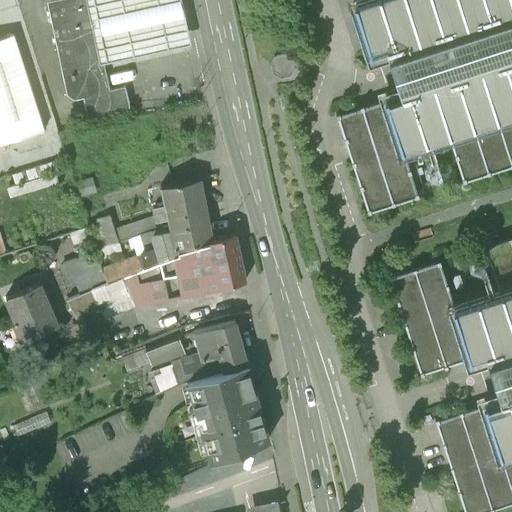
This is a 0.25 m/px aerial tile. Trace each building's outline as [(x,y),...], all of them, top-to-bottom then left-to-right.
[(0,0),(0,10),(17,5),(15,0),(0,0)] [(46,0),(66,91),(74,96),(83,94),(86,113),(127,104),(123,84),(108,87),(102,58),(106,56),(93,0),(46,0)] [(178,0),(93,0),(106,56),(187,38),(178,0)] [(511,0),(352,0),(369,50),(387,44),(396,72),(401,88),(335,109),(367,208),(418,191),(402,144),(447,129),(462,177),(511,160),(511,0)] [(13,31),(0,34),(0,141),(44,128),(13,31)] [(198,178),(160,186),(164,206),(158,208),(160,219),(167,218),(169,225),(170,230),(207,222),(198,178)] [(110,215),(96,219),(100,238),(96,239),(97,242),(101,241),(102,247),(117,243),(110,215)] [(169,225),(162,225),(163,233),(152,235),(156,249),(158,260),(159,261),(177,253),(175,250),(207,239),(207,240),(210,239),(207,222),(170,230),(169,225)] [(87,227),(68,234),(72,243),(79,240),(82,248),(85,247),(87,254),(94,251),(87,227)] [(207,239),(175,250),(177,253),(159,261),(158,260),(138,268),(144,279),(146,278),(155,297),(158,301),(246,279),(236,233),(211,238),(210,239),(207,240),(207,239)] [(511,233),(510,234),(507,235),(507,236),(487,242),(486,242),(483,243),(484,247),(485,246),(491,266),(491,267),(492,270),(493,270),(497,284),(499,292),(479,298),(478,297),(475,298),(475,300),(455,306),(454,305),(447,285),(448,285),(447,281),(446,281),(440,261),(439,257),(436,258),(436,259),(415,265),(412,266),(391,273),(391,272),(388,273),(389,277),(390,277),(396,297),(397,301),(404,321),(403,321),(405,325),(411,345),(412,349),(413,348),(419,369),(420,372),(423,371),(422,369),(443,362),(444,365),(447,364),(446,361),(467,355),(467,357),(471,356),(470,354),(483,349),(484,352),(486,351),(494,374),(500,395),(498,395),(499,398),(486,402),(485,400),(482,401),(482,403),(462,410),(461,408),(458,409),(458,410),(438,417),(437,415),(434,416),(435,420),(437,419),(443,440),(442,440),(443,444),(444,443),(451,463),(449,464),(451,468),(451,467),(458,487),(457,488),(458,491),(459,491),(465,511),(464,511),(473,511),(490,507),(493,506),(511,499),(511,233)] [(156,249),(100,269),(105,281),(119,275),(138,268),(158,260),(156,249)] [(87,254),(61,264),(66,277),(73,274),(80,292),(104,281),(105,281),(100,269),(94,251),(87,254)] [(138,268),(119,275),(133,306),(155,297),(146,278),(144,279),(138,268)] [(105,281),(104,281),(80,292),(67,298),(71,310),(92,302),(101,319),(133,306),(119,275),(105,281)] [(39,283),(6,298),(17,323),(0,330),(7,347),(56,325),(39,283)] [(235,318),(194,331),(201,353),(192,355),(193,361),(183,364),(189,381),(247,362),(235,318)] [(180,337),(146,350),(152,364),(185,351),(180,337)] [(189,381),(186,381),(191,396),(195,409),(188,411),(193,424),(198,423),(210,460),(270,438),(259,403),(261,402),(257,391),(251,377),(247,362),(189,381)] [(160,478),(165,494),(219,478),(214,462),(160,478)] [(279,511),(276,499),(246,506),(246,511),(279,511)]
